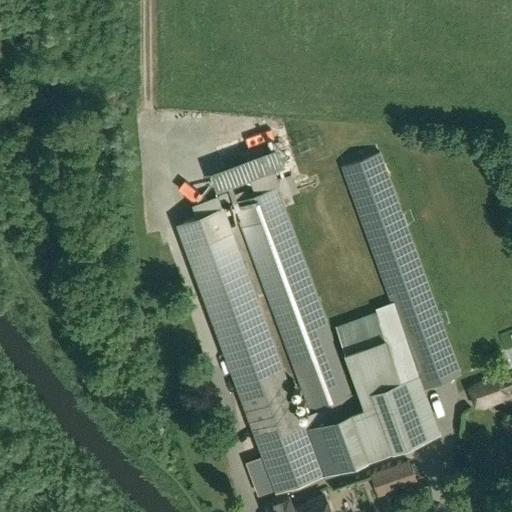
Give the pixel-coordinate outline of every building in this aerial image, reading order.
[(285,142),(218,169),(226,188),(293,161),(285,142)] [(395,365),(385,338),(375,310),(337,324),(362,391),(353,395),(280,196),(238,212),(317,423),(305,427),(224,206),(179,223),(277,490),(421,437),(439,430),(424,387),(461,373),(380,152),(343,166),(413,359),(395,365)] [(310,224),(336,215),(331,199),(305,208),(310,224)] [(483,406),(484,405),(482,399),(505,392),(501,380),(493,377),(475,383),(472,390),(476,402),(483,406)] [(410,462),(391,469),(399,488),(417,481),(410,462)] [(330,511),(324,494),(308,500),(309,502),(293,508),(290,497),(267,505),(269,511),(330,511)]
